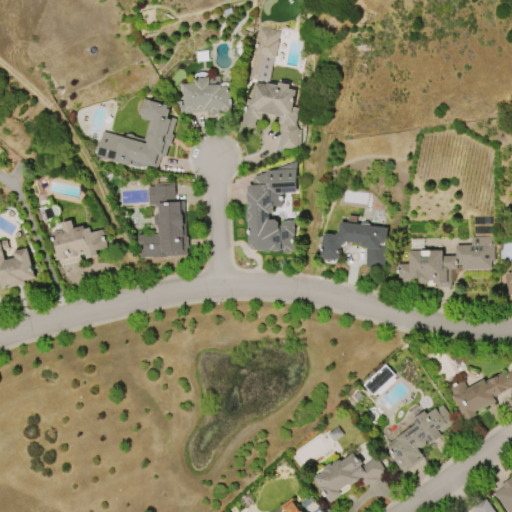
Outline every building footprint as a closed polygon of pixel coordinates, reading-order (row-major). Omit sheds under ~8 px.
[(278,31),(276,39),(277,40),(273,59),(272,59),(267,80),(266,80),(266,81),(248,78),(258,27),(278,31)] [(228,87),(230,110),(227,110),(226,112),(222,112),(220,111),(217,111),(218,114),(208,115),(207,112),(179,114),(178,105),(183,105),(181,84),(193,83),(193,79),(218,76),(219,87),(228,87)] [(250,100),(254,82),(265,85),(265,83),(276,85),(276,82),(288,84),(287,89),(294,90),(291,107),(297,108),(294,126),(296,130),(299,130),(299,148),(279,148),(279,135),(276,127),(278,116),(260,112),(259,119),(254,118),(252,127),(240,125),(245,99),(250,100)] [(139,169),(95,157),(102,132),(123,138),(123,137),(124,136),(124,135),(125,135),(126,134),(127,134),(128,134),(129,134),(130,134),(131,135),(132,136),(133,136),(133,137),(143,140),(148,121),(139,119),(140,116),(137,115),(142,99),(166,106),(165,109),(168,110),(166,117),(174,120),(170,135),(173,135),(170,146),(167,146),(164,158),(159,157),(156,170),(140,166),(139,169)] [(248,246),(247,222),(245,222),(245,212),(246,212),(246,186),(251,186),(251,179),(252,179),(252,177),(264,173),(264,171),(270,171),(294,161),(295,193),(279,193),(280,207),(272,207),(272,213),(267,213),(267,220),(273,220),(277,223),(277,227),(283,221),(292,220),(293,236),(291,236),(292,250),(289,250),(289,252),(280,253),(280,251),(270,251),(270,250),(254,250),(248,246)] [(186,256),(165,256),(165,258),(151,258),(151,257),(139,258),(138,249),(137,249),(136,235),(157,235),(156,226),(153,226),(152,216),(156,216),(155,207),(154,207),(154,205),(147,205),(146,187),(153,187),(153,184),(173,183),(174,201),(183,201),(185,237),(187,237),(187,247),(185,248),(186,256)] [(50,233),(61,230),(60,223),(70,221),(72,229),(82,226),(83,229),(89,228),(90,232),(101,230),(106,248),(95,250),(96,256),(85,259),(84,253),(78,255),(79,261),(59,266),(50,233)] [(337,232),(338,222),(386,229),(384,243),(384,268),(364,267),(364,248),(359,247),(360,244),(345,242),(339,246),(338,260),(335,260),(335,261),(322,260),(322,258),(319,257),(322,235),(324,235),(324,234),(333,235),(333,236),(337,232)] [(453,245),(469,245),(469,237),(489,237),(490,244),(492,244),(492,261),(489,261),(490,269),(460,270),(460,265),(455,265),(455,270),(449,270),(450,287),(425,288),(425,284),(419,284),(417,282),(417,278),(412,278),(412,281),(409,284),(404,284),(401,282),(401,279),(397,279),(396,265),(408,264),(407,251),(442,250),(442,256),(453,255),(453,245)] [(0,241),(5,240),(7,249),(1,251),(4,260),(13,258),(12,252),(26,248),(33,278),(23,281),(24,284),(10,287),(9,286),(4,287),(5,289),(0,290),(0,241)] [(465,421),(446,389),(461,380),(466,389),(482,380),(484,382),(501,372),(503,376),(511,370),(511,387),(493,398),(495,401),(474,413),(475,415),(465,421)] [(423,459),(402,473),(392,459),(393,459),(385,447),(395,440),(393,438),(413,425),(409,420),(423,411),(425,414),(434,408),(435,409),(441,405),(454,423),(438,434),(440,436),(428,445),(425,440),(424,445),(420,448),(415,447),(423,459)] [(326,434),(336,427),(342,435),(331,442),(326,434)] [(329,503),(312,479),(313,478),(313,477),(317,474),(318,475),(323,471),(322,469),(329,464),(330,466),(339,460),(340,462),(352,453),(356,459),(357,458),(361,464),(359,466),(360,467),(374,457),(384,472),(372,479),(373,480),(364,486),(359,479),(338,494),(339,495),(329,503)] [(511,511),(505,511),(496,498),(495,499),(492,494),(502,487),(500,484),(509,478),(511,482),(511,511)] [(281,511),(279,507),(291,498),(300,511),(282,511),(284,511),(283,509),(281,511)] [(484,500),(492,511),(474,511),(472,508),(484,500)]
